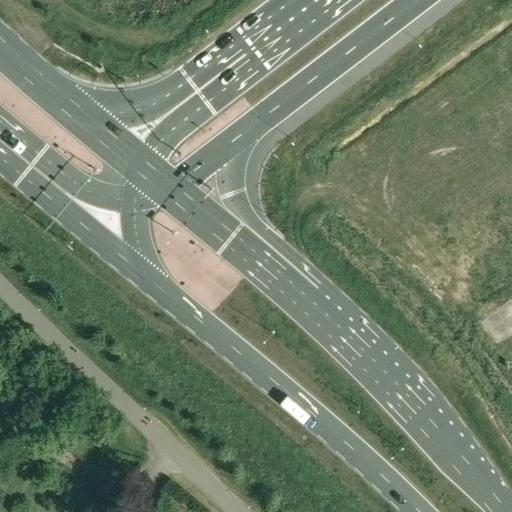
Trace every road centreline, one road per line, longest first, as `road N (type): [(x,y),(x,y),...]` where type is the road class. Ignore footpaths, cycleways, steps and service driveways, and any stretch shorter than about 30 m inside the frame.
road 1 (primary): [(506,511),(368,361),(170,190)]
road 2 (primary): [(94,234),(418,511)]
road 3 (unclassified): [(0,281),(239,511)]
road 4 (motorway): [(170,190),(418,0)]
road 5 (motorway): [(318,0),(126,153)]
road 6 (primary): [(126,153),(0,45)]
road 7 (primary): [(0,155),(94,234)]
